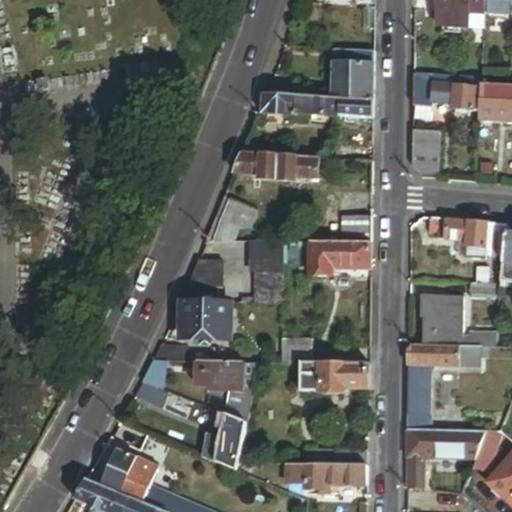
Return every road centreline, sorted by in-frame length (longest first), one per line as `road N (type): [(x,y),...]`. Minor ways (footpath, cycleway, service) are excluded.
road 1 (residential): [(36,511),(132,333),(222,131),(269,0)]
road 2 (residential): [(391,511),(395,197)]
road 3 (residential): [(395,197),(399,0)]
